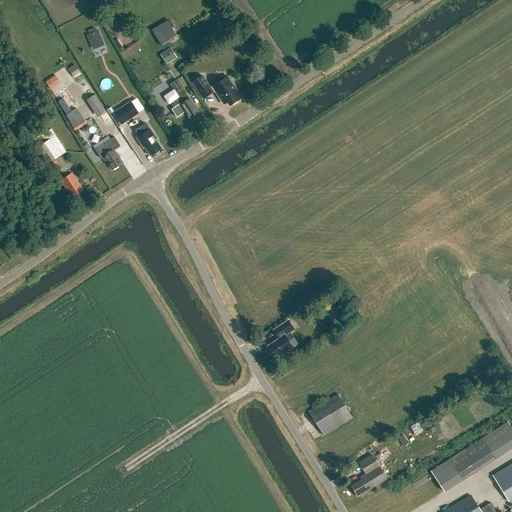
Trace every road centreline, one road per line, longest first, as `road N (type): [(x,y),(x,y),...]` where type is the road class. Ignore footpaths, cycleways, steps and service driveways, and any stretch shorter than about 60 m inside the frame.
road 1 (unclassified): [(343,511),(148,177)]
road 2 (unclassified): [(148,177),(422,0)]
road 3 (unclassified): [(0,283),(148,177)]
